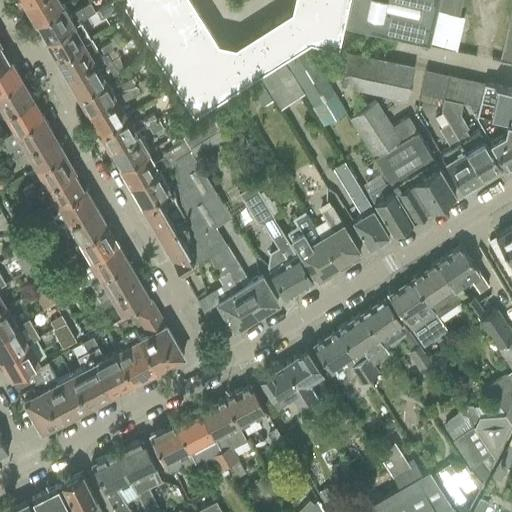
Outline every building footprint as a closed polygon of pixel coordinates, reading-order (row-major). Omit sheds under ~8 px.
[(29,0),(23,4),(34,22),(62,6),(58,0),(29,0)] [(122,0),(193,111),(307,37),(336,44),(346,0),(291,0),(290,7),(233,43),(216,39),(191,0),(122,0)] [(350,0),(344,25),(428,44),(437,0),(350,0)] [(461,0),(437,0),(428,44),(452,49),(460,15),(458,15),(461,0)] [(511,0),(499,60),(511,62),(511,0)] [(36,21),(46,38),(46,39),(78,20),(94,11),(89,1),(69,13),(64,4),(62,6),(34,22),(36,21)] [(111,2),(95,11),(100,19),(116,10),(111,2)] [(46,38),(44,39),(45,40),(55,57),(89,37),(78,20),(46,39),(46,38)] [(55,57),(65,75),(100,55),(90,37),(89,37),(55,57)] [(110,41),(100,47),(104,53),(105,52),(114,47),(110,41)] [(0,66),(10,61),(10,59),(8,60),(0,46),(0,66)] [(100,55),(65,75),(76,93),(104,77),(116,70),(110,59),(117,55),(114,47),(105,52),(104,53),(100,55)] [(307,48),(286,61),(324,124),(346,111),(307,48)] [(347,52),(342,72),(340,85),(405,99),(412,67),(347,52)] [(0,90),(21,79),(10,61),(0,66),(0,90)] [(273,67),(262,74),(281,105),(303,92),(286,64),(275,70),(273,67)] [(419,93),(442,98),(447,74),(424,69),(419,93)] [(152,74),(135,84),(139,90),(156,80),(152,74)] [(444,98),(454,101),(459,77),(447,74),(442,98),(444,98)] [(76,93),(87,112),(115,95),(104,77),(76,93)] [(121,83),(125,89),(135,83),(131,77),(121,83)] [(463,103),(466,103),(471,79),(459,77),(454,101),(463,103)] [(0,90),(0,107),(3,113),(31,97),(21,79),(0,90)] [(466,103),(478,106),(483,82),(471,79),(466,103)] [(259,80),(246,88),(257,107),(271,99),(259,80)] [(511,88),(483,82),(478,106),(476,117),(481,114),(511,120),(511,88)] [(135,83),(125,89),(129,96),(139,90),(135,84),(135,83)] [(87,112),(97,130),(126,113),(115,95),(87,112)] [(3,113),(14,131),(42,114),(31,97),(3,113)] [(444,98),(441,110),(448,123),(459,141),(481,178),(501,166),(490,149),(479,129),(468,135),(464,129),(467,127),(460,115),(463,103),(454,101),(444,98)] [(387,180),(393,189),(411,220),(455,194),(438,165),(407,115),(390,125),(374,100),(349,117),(387,180)] [(97,130),(108,148),(136,131),(126,113),(97,130)] [(142,119),(145,126),(156,120),(152,113),(142,119)] [(14,131),(2,138),(8,148),(9,151),(12,156),(24,149),(52,132),(42,114),(14,131)] [(211,114),(182,135),(189,146),(219,127),(211,114)] [(511,120),(481,114),(476,117),(504,164),(511,159),(511,120)] [(156,120),(145,126),(146,127),(148,126),(152,132),(162,126),(158,119),(156,120)] [(448,122),(439,128),(450,147),(440,153),(451,173),(462,190),(481,178),(448,123),(448,122)] [(110,148),(120,165),(148,149),(138,131),(137,132),(136,131),(108,148),(109,149),(110,148)] [(24,149),(35,167),(63,150),(52,132),(24,149)] [(183,140),(169,149),(174,158),(189,149),(183,140)] [(120,165),(118,166),(129,185),(157,168),(168,162),(173,159),(174,158),(169,149),(162,153),(163,155),(153,161),(151,156),(148,151),(146,149),(120,165)] [(174,158),(173,159),(179,196),(183,211),(185,219),(192,246),(196,264),(209,256),(218,275),(228,269),(255,314),(277,301),(261,274),(249,281),(227,244),(226,244),(215,226),(230,216),(189,149),(174,158)] [(35,167),(45,185),(73,168),(63,150),(35,167)] [(351,219),(357,229),(367,246),(388,234),(361,188),(344,161),(333,167),(360,213),(351,219)] [(44,186),(55,204),(84,187),(84,186),(82,187),(72,171),(74,170),(73,168),(45,185),(46,185),(44,186)] [(141,204),(142,206),(157,198),(156,195),(169,187),(157,168),(129,185),(141,204)] [(387,180),(368,192),(373,201),(381,215),(392,232),(411,220),(393,189),(387,180)] [(32,184),(24,189),(27,196),(36,191),(32,184)] [(254,184),(239,192),(257,223),(264,224),(278,247),(271,251),(268,269),(284,296),(311,280),(302,265),(301,263),(295,253),(273,216),(272,214),(259,193),(259,192),(254,184)] [(57,205),(67,221),(95,205),(84,187),(55,204),(55,206),(57,205)] [(262,190),(259,192),(259,193),(272,214),(279,210),(272,198),(270,200),(266,194),(265,195),(262,190)] [(157,198),(142,206),(143,207),(159,236),(174,227),(174,226),(185,219),(168,191),(157,198)] [(18,201),(8,207),(12,214),(23,208),(18,201)] [(330,228),(319,235),(337,265),(359,251),(331,204),(319,211),(330,228)] [(66,246),(77,239),(105,223),(95,205),(67,221),(57,227),(55,228),(66,246)] [(297,224),(286,230),(305,261),(307,265),(315,278),(337,265),(319,235),(304,211),(293,217),(297,224)] [(0,213),(0,227),(3,231),(9,227),(1,213),(0,213)] [(174,227),(159,236),(180,272),(193,264),(185,251),(192,246),(185,219),(174,226),(174,227)] [(53,221),(44,226),(48,232),(55,228),(57,227),(53,221)] [(77,239),(88,257),(116,241),(105,223),(77,239)] [(511,224),(495,235),(494,236),(501,247),(501,248),(502,253),(504,252),(505,254),(506,259),(508,259),(509,261),(508,262),(510,273),(511,272),(511,224)] [(11,230),(2,235),(13,254),(22,248),(11,230)] [(86,283),(89,281),(127,259),(116,241),(88,257),(75,265),(86,283)] [(459,245),(435,260),(438,265),(453,287),(469,276),(478,290),(487,284),(484,280),(474,265),(466,253),(460,244),(459,245)] [(22,248),(13,254),(23,272),(33,266),(22,248)] [(95,292),(99,299),(137,277),(127,259),(89,281),(95,292)] [(435,260),(411,277),(429,303),(437,315),(461,299),(453,287),(435,260)] [(33,266),(23,272),(28,279),(37,274),(33,266)] [(228,269),(218,275),(228,293),(202,309),(218,336),(232,328),(255,314),(228,269)] [(137,277),(99,299),(103,306),(113,300),(120,313),(148,296),(137,277)] [(411,277),(386,293),(398,310),(404,320),(410,328),(411,327),(423,344),(446,329),(446,328),(437,315),(429,303),(411,277)] [(43,284),(33,290),(43,308),(54,302),(43,284)] [(95,292),(85,298),(89,306),(99,299),(95,292)] [(383,295),(359,312),(376,336),(377,338),(378,338),(384,348),(389,345),(405,334),(398,324),(401,322),(394,312),(383,295)] [(473,295),(465,301),(474,315),(483,309),(473,295)] [(99,299),(89,306),(93,312),(103,306),(99,299)] [(133,310),(126,315),(127,318),(138,337),(141,335),(158,368),(182,354),(150,300),(135,309),(133,310)] [(0,309),(0,333),(17,324),(7,306),(0,309)] [(511,331),(496,308),(479,320),(511,369),(511,331)] [(0,333),(0,357),(28,341),(65,320),(60,312),(23,334),(17,324),(0,333)] [(359,312),(336,327),(354,353),(353,354),(354,354),(369,377),(378,371),(373,363),(387,353),(384,348),(378,338),(377,338),(376,336),(359,312)] [(128,342),(116,348),(133,380),(155,369),(158,368),(141,335),(138,337),(127,318),(118,323),(128,342)] [(65,321),(51,329),(62,347),(75,339),(65,321)] [(336,327),(312,344),(323,360),(330,370),(339,365),(348,379),(354,375),(360,383),(369,377),(354,354),(353,354),(354,353),(336,327)] [(109,393),(133,380),(116,348),(105,355),(94,335),(82,342),(92,362),(109,393)] [(28,341),(0,357),(0,359),(11,377),(39,361),(28,341)] [(82,367),(69,374),(86,406),(109,393),(95,366),(92,362),(82,342),(71,347),(82,367)] [(418,343),(407,351),(419,369),(430,361),(418,343)] [(306,347),(283,362),(314,411),(323,406),(308,383),(314,380),(323,374),(317,364),(306,347)] [(441,354),(430,361),(437,371),(447,364),(441,354)] [(57,381),(56,379),(47,361),(36,367),(63,417),(86,406),(69,374),(57,381)] [(283,362),(260,376),(271,393),(277,403),(285,398),(290,396),(304,418),(314,411),(283,362)] [(63,417),(36,367),(12,381),(41,429),(63,417)] [(485,386),(504,413),(511,423),(511,420),(511,379),(507,372),(485,386)] [(249,382),(223,395),(238,424),(264,411),(249,382)] [(223,395),(199,408),(222,453),(232,447),(247,440),(238,424),(223,395)] [(459,406),(464,412),(472,425),(495,457),(511,423),(504,413),(480,415),(473,404),(459,406)] [(323,406),(314,411),(327,432),(336,426),(323,406)] [(199,408),(174,421),(197,464),(198,466),(212,458),(222,453),(199,408)] [(197,464),(174,421),(149,434),(169,472),(181,466),(183,470),(197,464)] [(472,425),(454,437),(484,478),(495,457),(472,425)] [(265,433),(277,454),(287,448),(274,427),(265,433)] [(141,438),(116,450),(138,494),(144,507),(155,501),(148,488),(162,481),(149,456),(141,438)] [(511,445),(508,443),(499,460),(508,465),(511,458),(511,445)] [(232,447),(222,453),(228,463),(238,457),(232,447)] [(138,494),(116,450),(90,463),(111,506),(115,511),(130,511),(125,502),(138,494)] [(222,453),(212,458),(217,468),(228,463),(222,453)] [(508,465),(499,460),(490,477),(500,482),(508,465)] [(464,465),(450,474),(456,484),(470,474),(464,465)] [(444,466),(431,474),(452,505),(464,497),(456,484),(450,474),(444,466)] [(456,511),(452,505),(431,474),(428,469),(354,511),(456,511)] [(297,470),(277,482),(285,496),(305,484),(297,470)] [(101,511),(81,472),(60,483),(74,511),(101,511)] [(349,474),(334,483),(341,495),(356,486),(349,474)] [(31,498),(38,511),(70,511),(56,485),(31,498)] [(326,486),(317,491),(324,502),(332,497),(326,486)] [(479,497),(471,511),(482,511),(488,502),(479,497)] [(294,511),(324,511),(318,500),(317,500),(313,502),(309,498),(294,511)] [(32,511),(27,500),(5,511),(32,511)] [(220,511),(214,500),(192,511),(220,511)] [(160,511),(155,501),(144,507),(147,511),(160,511)]
